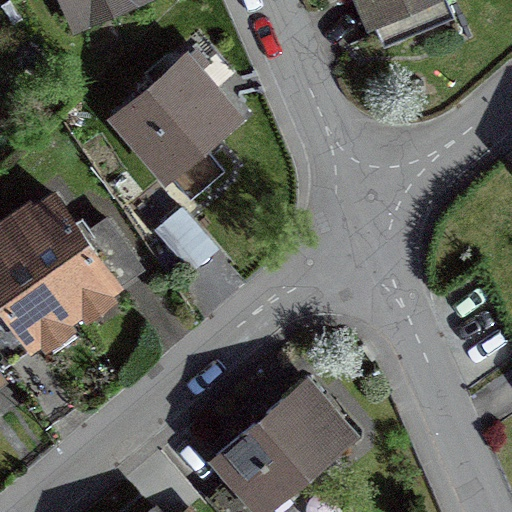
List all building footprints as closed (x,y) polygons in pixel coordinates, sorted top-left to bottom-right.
[(62,0),(73,25),(130,0),(62,0)] [(362,0),(382,45),(450,16),(442,0),(362,0)] [(165,176),(232,119),(181,60),(115,117),(165,176)] [(53,198),(11,228),(69,311),(112,282),(53,198)] [(192,221),(173,236),(202,273),(221,257),(192,221)] [(0,235),(0,302),(27,341),(69,311),(11,228),(0,235)] [(349,436),(302,381),(213,457),(232,479),(206,501),(215,511),(260,511),(243,492),(265,474),(282,494),(349,436)]
